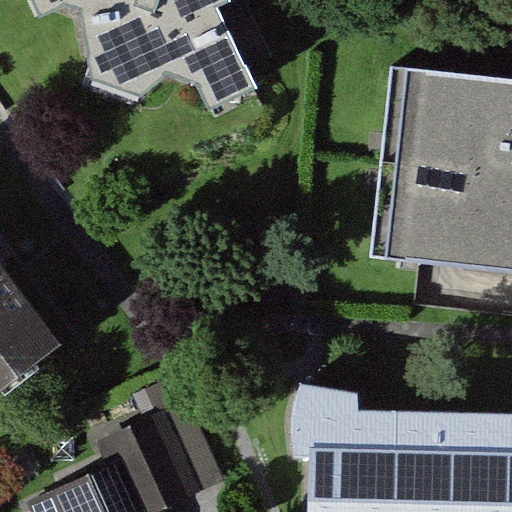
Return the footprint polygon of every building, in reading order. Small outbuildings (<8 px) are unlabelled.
[(80,5),(94,10),(106,79),(156,95),(182,73),(215,83),(225,106),(265,89),(231,9),(240,5),(237,0),(47,0),(54,17),(80,5)] [(511,73),(391,60),(370,251),(511,266),(511,73)] [(0,385),(58,335),(0,266),(0,385)] [(511,511),(511,398),(304,388),(321,511),(511,511)] [(105,434),(118,463),(57,490),(66,511),(172,511),(169,504),(205,489),(168,406),(105,434)]
